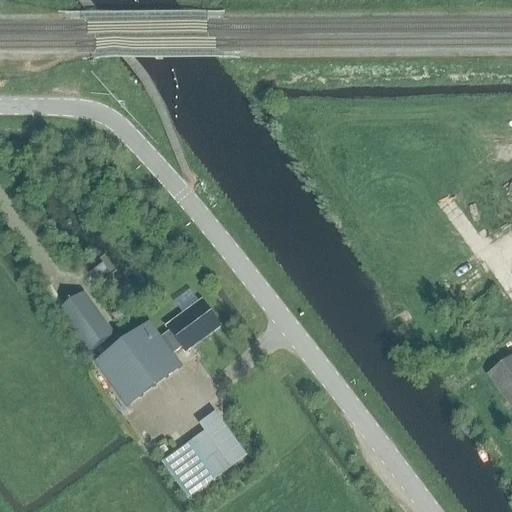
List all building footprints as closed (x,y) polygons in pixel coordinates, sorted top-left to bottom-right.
[(114,336),(83,294),(56,314),(87,356),(114,336)] [(149,325),(95,366),(126,408),(181,368),(171,355),(181,348),(185,353),(219,328),(200,303),(166,327),(170,332),(160,339),(149,325)] [(511,360),(488,377),(511,409),(511,360)] [(217,422),(201,433),(205,438),(231,474),(247,463),(217,422)] [(231,474),(205,438),(163,469),(187,503),(231,474)]
